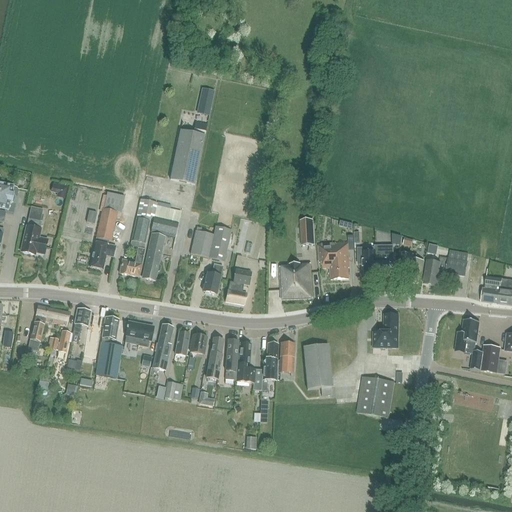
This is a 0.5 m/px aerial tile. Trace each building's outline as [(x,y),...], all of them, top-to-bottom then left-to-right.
[(202,91),(197,113),(209,115),(213,93),(202,91)] [(195,122),(192,135),(179,132),(169,181),(194,187),(207,125),(195,122)] [(0,208),(8,211),(10,204),(12,204),(14,194),(12,194),(13,187),(0,183),(0,208)] [(121,214),(125,197),(108,194),(104,210),(103,210),(96,239),(110,243),(117,213),(121,214)] [(150,223),(152,223),(157,204),(140,201),(130,247),(137,249),(134,264),(122,261),(119,275),(131,278),(131,277),(139,279),(145,251),(144,250),(150,223)] [(181,212),(178,212),(170,210),(171,206),(158,203),(157,204),(152,223),(150,233),(175,238),(181,212)] [(94,226),(96,215),(89,213),(87,224),(94,226)] [(35,256),(36,252),(44,254),(47,242),(38,240),(42,223),(28,220),(21,253),(35,256)] [(301,247),(314,246),(313,221),(300,222),(301,247)] [(380,240),(380,226),(371,226),(370,239),(380,240)] [(224,263),(231,231),(215,228),(213,236),(200,233),(201,229),(197,228),(196,232),(195,232),(190,255),(224,263)] [(165,238),(151,235),(142,279),(155,282),(165,238)] [(498,249),(500,238),(494,237),(491,248),(498,249)] [(348,245),(333,246),(335,282),(349,281),(348,270),(350,270),(348,252),(354,251),(353,239),(347,239),(348,245)] [(411,249),(413,242),(405,239),(403,246),(411,249)] [(95,243),(89,268),(103,271),(106,257),(114,258),(116,248),(95,243)] [(335,282),(333,246),(318,247),(319,264),(322,264),(322,270),(330,270),(331,282),(335,282)] [(435,247),(429,246),(428,255),(436,256),(438,248),(435,247)] [(393,248),(375,248),(375,250),(375,277),(376,277),(376,275),(389,275),(389,263),(393,263),(393,248)] [(375,250),(358,250),(358,266),(362,266),(363,278),(375,277),(375,250)] [(468,255),(449,252),(448,260),(440,258),(439,263),(427,262),(424,286),(436,288),(439,271),(445,272),(445,275),(465,278),(468,255)] [(424,262),(416,261),(417,256),(401,254),(400,266),(409,267),(408,271),(412,271),(410,283),(419,285),(424,262)] [(281,303),(313,300),(311,264),(288,266),(288,269),(279,269),(281,303)] [(217,296),(223,268),(214,267),(212,276),(208,275),(204,294),(217,296)] [(249,287),(252,275),(236,271),(233,284),(231,283),(229,291),(228,291),(225,303),(244,307),(247,295),(242,293),(244,286),(249,287)] [(483,290),(481,301),(480,302),(511,306),(511,282),(486,278),(484,290),(483,290)] [(30,341),(28,350),(37,353),(39,343),(40,343),(45,323),(66,328),(69,314),(47,309),(38,307),(29,341),(30,341)] [(77,310),(74,326),(72,336),(79,338),(81,327),(87,329),(91,313),(77,310)] [(373,350),(398,350),(399,316),(395,316),(394,314),(389,314),(388,316),(384,316),(384,333),(373,333),(373,350)] [(100,329),(101,318),(93,317),(91,331),(87,330),(83,357),(91,358),(93,347),(98,348),(100,329)] [(105,318),(101,340),(102,340),(101,344),(100,344),(95,377),(117,380),(122,347),(111,346),(111,341),(115,342),(119,321),(105,318)] [(478,325),(462,322),(461,335),(457,335),(455,349),(465,350),(464,355),(472,356),(470,372),(480,374),(482,355),(474,354),(475,345),(478,325)] [(128,325),(126,337),(125,344),(138,346),(138,347),(148,349),(149,343),(150,343),(152,329),(128,325)] [(169,345),(173,329),(162,326),(152,369),(166,372),(171,346),(169,345)] [(13,334),(5,332),(3,347),(11,348),(13,334)] [(58,352),(57,358),(64,360),(66,354),(68,344),(70,337),(70,334),(62,332),(59,345),(58,352)] [(179,334),(175,356),(185,358),(189,335),(179,334)] [(193,336),(190,354),(203,356),(207,339),(193,336)] [(58,340),(50,338),(47,350),(56,352),(58,340)] [(220,355),(223,341),(213,339),(206,377),(217,379),(222,356),(220,355)] [(228,342),(226,372),(225,381),(235,381),(239,342),(228,342)] [(250,365),(251,345),(240,344),(238,383),(254,384),(253,391),(262,391),(263,370),(246,369),(246,365),(250,365)] [(267,345),(266,360),(264,363),(263,381),(276,382),(276,381),(278,346),(276,345),(274,345),(271,344),(270,345),(267,345)] [(293,375),(295,345),(280,344),(279,374),(293,375)] [(321,398),(332,397),(327,346),(303,349),(308,391),(320,390),(321,398)] [(500,350),(484,348),(481,373),(497,375),(500,350)] [(144,357),(142,366),(149,368),(151,358),(144,357)] [(356,414),(382,419),(389,420),(395,384),(362,378),(356,414)] [(180,402),(183,386),(167,383),(164,399),(180,402)] [(496,392),(461,389),(461,385),(456,384),(454,401),(495,406),(496,392)] [(76,387),(68,385),(65,396),(74,397),(76,387)] [(197,401),(199,390),(192,389),(191,399),(197,401)] [(213,407),(214,401),(206,400),(207,395),(201,393),(199,405),(213,407)] [(257,438),(246,438),(245,450),(256,451),(257,438)]
